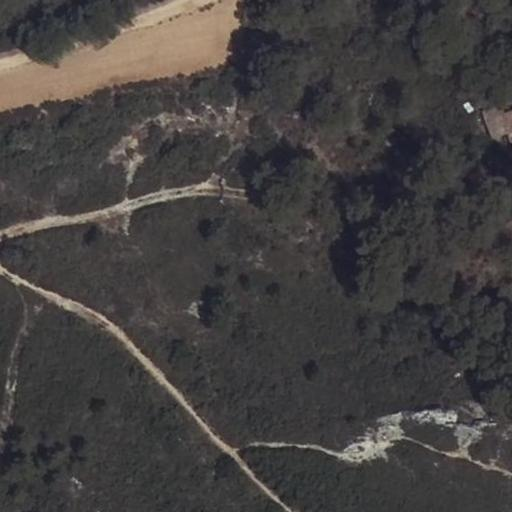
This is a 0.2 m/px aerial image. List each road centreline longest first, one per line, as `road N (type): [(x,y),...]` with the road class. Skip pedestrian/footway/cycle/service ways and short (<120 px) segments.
road 1 (track): [(0,235),(207,190),(336,212),(392,211),(444,187),(511,124)]
road 2 (track): [(0,66),(177,0)]
